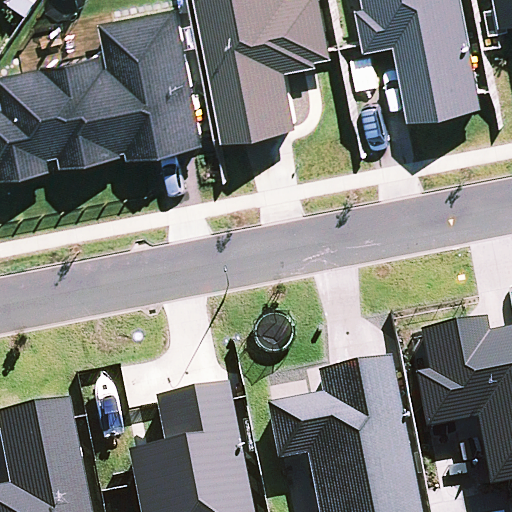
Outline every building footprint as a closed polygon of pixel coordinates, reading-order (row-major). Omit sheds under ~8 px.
[(201,0),(229,142),(303,127),(292,71),(323,65),(321,59),(337,55),(336,48),(326,0),(201,0)] [(485,91),(466,0),(369,0),(371,6),(362,8),(369,41),(370,50),(401,44),(416,119),(488,105),(485,91)] [(511,0),(501,0),(506,26),(511,25),(511,0)] [(210,143),(183,6),(106,21),(114,64),(110,65),(108,55),(3,75),(10,107),(0,109),(0,174),(1,179),(57,168),(55,156),(65,154),(67,166),(134,153),(135,158),(142,156),(210,143)] [(426,378),(414,380),(424,436),(475,426),(488,491),(511,487),(511,333),(488,339),(485,323),(417,337),(426,378)] [(418,511),(390,364),(316,379),(321,400),(265,411),(276,467),(305,461),(315,511),(418,511)] [(162,451),(127,457),(137,511),(252,511),(227,390),(154,404),(162,451)] [(89,511),(68,404),(0,417),(0,447),(9,491),(0,492),(0,511),(89,511)]
